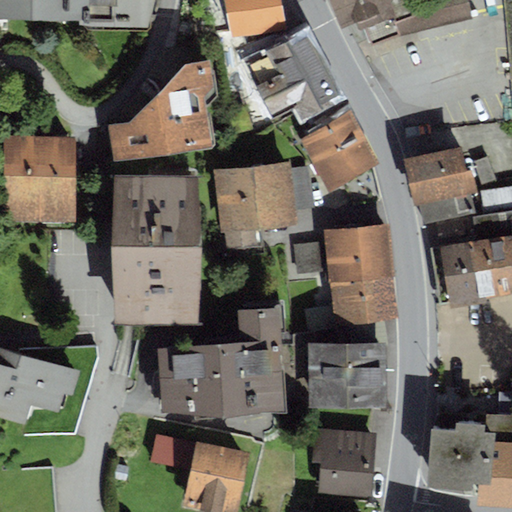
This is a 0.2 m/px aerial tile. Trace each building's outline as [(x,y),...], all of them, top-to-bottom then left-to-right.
[(0,0),(0,16),(78,19),(79,28),(148,28),(155,0),(0,0)] [(280,0),(223,0),(231,37),(242,35),(285,26),(280,0)] [(329,0),(341,27),(349,25),(359,47),(369,43),(370,45),(472,19),(466,0),(329,0)] [(343,98),(306,29),(283,42),(278,33),(247,43),(242,35),(231,37),(219,39),(228,100),(233,99),(236,105),(226,109),(234,135),(253,129),(261,139),(301,120),(343,98)] [(129,122),(109,125),(114,160),(211,144),(204,97),(213,86),(209,59),(184,63),(129,122)] [(379,163),(349,110),(298,139),(328,192),(379,163)] [(75,136),(4,136),(4,221),(75,221),(75,136)] [(460,145),(403,158),(413,206),(418,205),(423,224),(474,213),(470,192),(476,191),(471,170),(466,171),(460,145)] [(487,157),(472,162),(481,185),(495,179),(487,157)] [(291,160),(213,169),(220,232),(224,232),(226,249),(258,245),(256,227),(296,223),(295,209),(313,207),(308,165),(291,166),(291,160)] [(197,175),(114,176),(115,325),(198,324),(197,175)] [(475,240),(440,246),(450,308),(486,302),(485,297),(511,293),(511,186),(481,191),(485,215),(471,217),(475,240)] [(328,283),(329,283),(392,276),(394,276),(389,223),(323,229),(328,283)] [(318,242),(293,245),(296,274),(322,271),(318,242)] [(397,317),(392,276),(329,283),(332,305),(335,326),(383,319),(397,317)] [(335,326),(332,305),(303,309),(306,332),(335,326)] [(239,342),(158,347),(161,412),(223,417),(286,411),(287,406),(295,405),(295,345),(281,345),(279,306),(237,309),(239,342)] [(383,319),(335,326),(337,343),(385,342),(387,342),(383,319)] [(306,332),(295,334),(295,345),(295,405),(308,405),(308,407),(386,407),(385,342),(337,343),(335,326),(306,332)] [(0,415),(23,423),(29,403),(58,412),(64,393),(72,396),(80,370),(0,345),(0,415)] [(500,372),(511,373),(511,348),(503,348),(500,372)] [(454,430),(435,429),(432,482),(471,486),(471,481),(480,482),(479,503),(511,504),(511,415),(485,414),(485,423),(455,421),(454,430)] [(375,434),(313,429),(310,462),(320,463),(318,492),(370,496),(375,434)] [(236,511),(249,453),(156,433),(150,461),(189,470),(182,505),(215,511),(236,511)]
